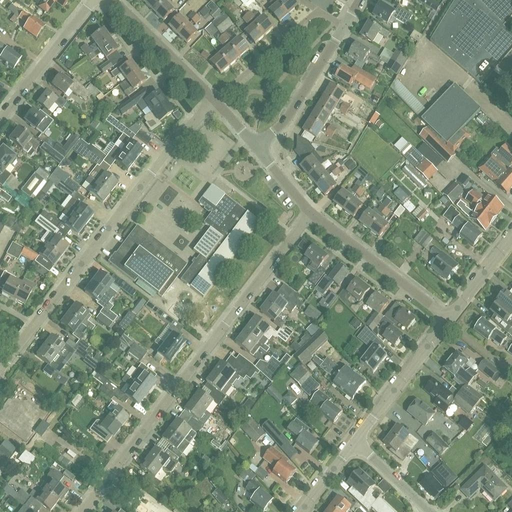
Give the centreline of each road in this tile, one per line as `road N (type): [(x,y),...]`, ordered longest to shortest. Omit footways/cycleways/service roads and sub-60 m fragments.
road 1 (residential): [(80,511),(310,211)]
road 2 (residential): [(0,364),(177,136),(213,102)]
road 3 (residential): [(447,318),(310,211)]
road 4 (residential): [(213,102),(313,14),(343,24)]
road 5 (residential): [(354,443),(447,318)]
road 6 (residential): [(0,119),(93,0)]
road 7 (residential): [(255,144),(286,119),(343,24)]
road 8 (residential): [(213,102),(112,0)]
